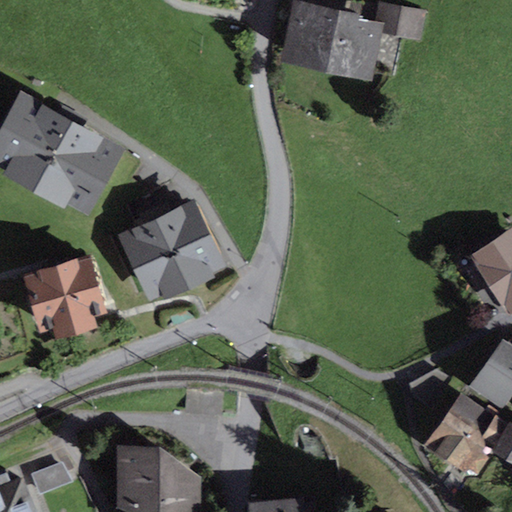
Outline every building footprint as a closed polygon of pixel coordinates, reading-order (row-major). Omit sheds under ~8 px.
[(345,59),(344,65),(394,76),(404,32),(419,35),(423,11),(381,3),(376,26),(343,19),(344,13),(302,4),(291,54),(311,58),(312,52),(345,59)] [(80,126),(83,122),(62,110),(59,115),(24,95),(0,137),(0,154),(85,202),(116,146),(80,126)] [(127,234),(153,289),(217,258),(191,204),(171,213),(166,204),(143,215),(147,224),(127,234)] [(511,233),(480,253),(511,302),(511,233)] [(92,270),(79,273),(82,281),(58,287),(73,337),(131,320),(116,270),(94,277),(92,270)] [(479,385),(501,401),(511,385),(511,348),(508,345),(479,385)] [(424,394),(441,406),(459,379),(446,370),(421,383),(424,394)] [(223,390),(188,388),(186,409),(221,411),(223,390)] [(506,435),(511,425),(511,424),(498,416),(496,419),(493,417),(498,411),(489,405),(484,411),(465,397),(431,445),(451,459),(455,454),(477,471),(486,457),(477,451),(493,427),(506,435)] [(511,425),(506,435),(499,445),(511,453),(511,425)] [(193,511),(194,478),(178,478),(178,464),(149,446),(124,446),(124,497),(134,497),(133,511),(193,511)] [(62,463),(35,474),(41,490),(70,479),(62,463)] [(7,467),(0,469),(0,511),(34,511),(21,477),(12,480),(7,467)] [(258,507),(258,511),(309,511),(309,503),(258,507)]
